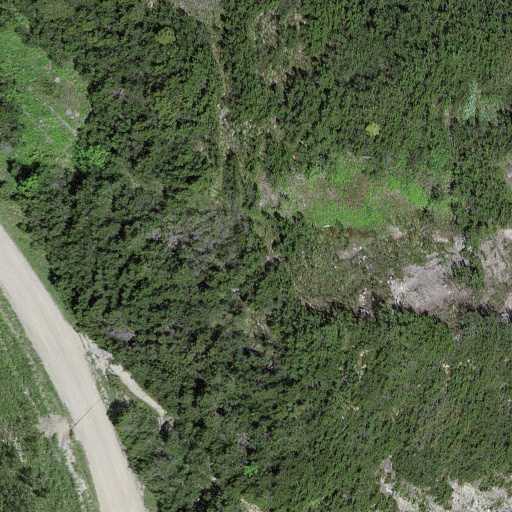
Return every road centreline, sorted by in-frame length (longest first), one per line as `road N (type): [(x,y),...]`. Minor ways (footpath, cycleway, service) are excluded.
road 1 (track): [(72,334),(140,511)]
road 2 (track): [(0,232),(72,334)]
